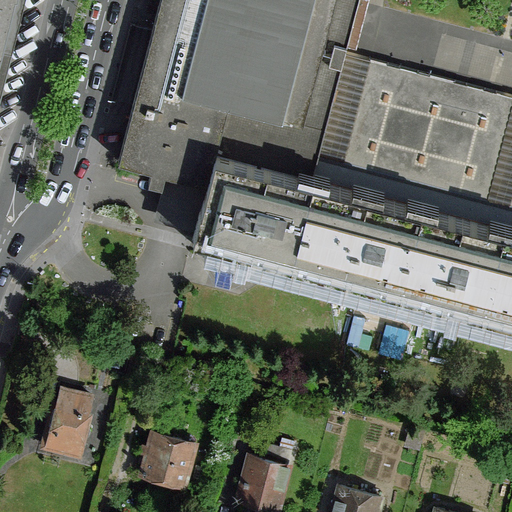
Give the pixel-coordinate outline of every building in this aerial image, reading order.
[(13,0),(0,0),(0,48),(1,49),(13,0)] [(360,0),(161,0),(120,160),(167,172),(174,140),(217,152),(314,176),(344,60),(360,0)] [(368,66),(344,60),(314,176),(338,183),(368,66)] [(422,206),(484,222),(511,107),(511,104),(368,66),(338,183),(422,206)] [(511,199),(511,107),(484,222),(505,227),(511,199)] [(174,140),(167,172),(208,184),(217,152),(174,140)] [(293,259),(314,176),(217,152),(208,184),(195,232),(293,259)] [(338,183),(314,176),(293,259),(401,287),(422,206),(338,183)] [(484,222),(422,206),(401,287),(483,308),(505,227),(484,222)] [(511,229),(505,227),(483,308),(511,315),(511,229)] [(154,359),(138,355),(132,381),(148,385),(154,359)] [(60,402),(87,409),(91,393),(64,386),(60,402)] [(56,400),(45,443),(80,452),(90,410),(87,409),(60,402),(56,400)] [(195,442),(154,431),(143,470),(184,481),(195,442)] [(289,464),(251,453),(240,496),(278,506),(289,464)] [(377,511),(382,495),(341,484),(333,511),(377,511)]
